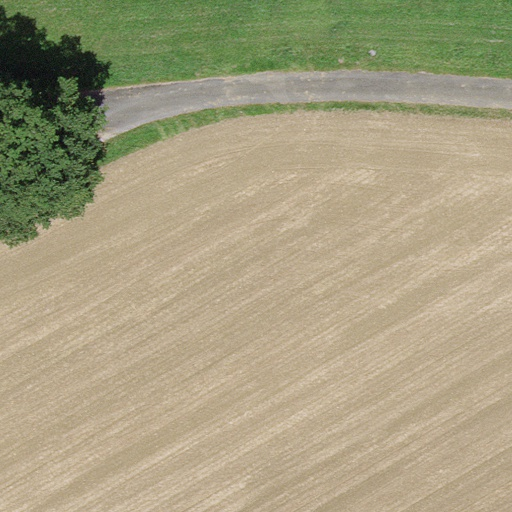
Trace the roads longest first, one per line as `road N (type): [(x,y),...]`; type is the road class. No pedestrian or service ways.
road 1 (track): [(511,87),(321,81),(0,110)]
road 2 (track): [(209,90),(0,173)]
